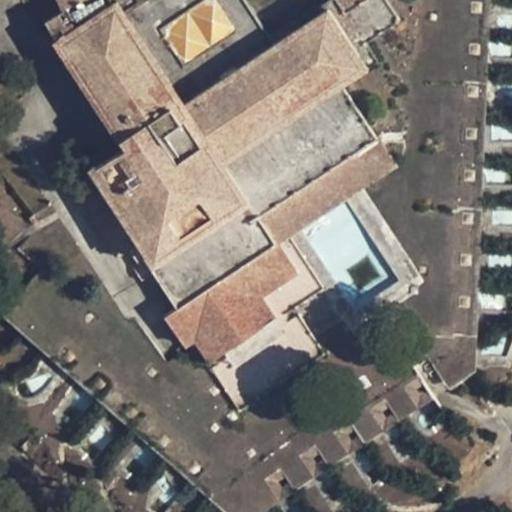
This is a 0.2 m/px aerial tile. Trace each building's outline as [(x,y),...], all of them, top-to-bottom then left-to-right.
[(60,0),(64,6),(44,19),(56,36),(124,141),(88,165),(76,165),(72,168),(68,175),(69,183),(117,256),(137,243),(179,305),(164,314),(185,346),(194,341),(208,362),(224,351),(275,317),(260,296),(296,271),(278,243),(258,213),(378,134),(344,82),(369,66),(357,47),(400,18),(387,0),(335,0),(329,4),(273,41),(269,35),(246,0),(142,0),(124,12),(116,0),(60,0)] [(321,0),(269,35),(273,41),(329,4),(325,0),(321,0)] [(436,0),(423,331),(426,356),(451,388),(475,372),(490,0),(436,0)] [(258,213),(278,243),(399,164),(378,134),(258,213)] [(159,454),(225,511),(261,511),(433,398),(402,348),(246,450),(42,269),(1,314),(84,389),(96,399),(147,444),(159,454)] [(284,331),(275,317),(224,351),(234,365),(284,331)]
